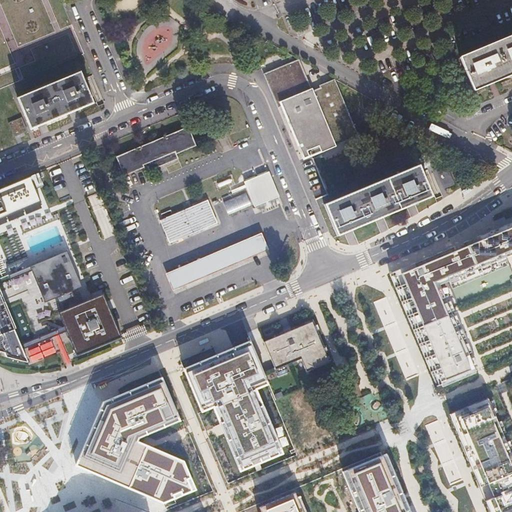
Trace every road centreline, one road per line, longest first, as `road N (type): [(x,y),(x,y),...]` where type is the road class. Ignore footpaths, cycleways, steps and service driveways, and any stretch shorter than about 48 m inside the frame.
road 1 (residential): [(327,274),(258,99),(232,80),(214,80),(0,169)]
road 2 (residential): [(0,406),(327,274)]
road 3 (unclassified): [(221,0),(511,166)]
road 4 (residential): [(327,274),(434,228),(511,178)]
